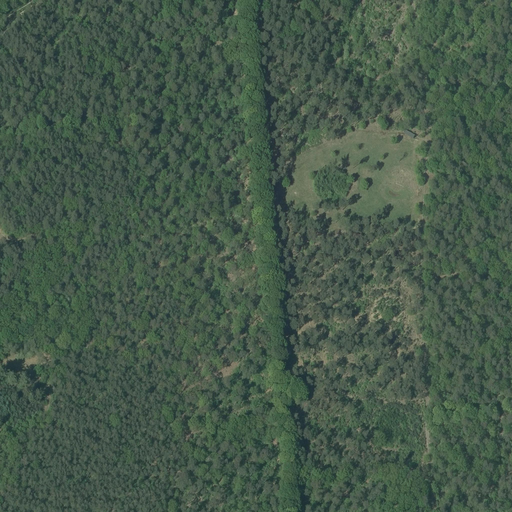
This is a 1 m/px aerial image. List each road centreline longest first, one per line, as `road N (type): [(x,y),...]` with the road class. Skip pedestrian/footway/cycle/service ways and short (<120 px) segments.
road 1 (track): [(0,143),(74,133),(118,145),(128,182),(126,222),(169,265),(182,295),(167,378),(174,498)]
road 2 (track): [(415,0),(426,91),(431,469)]
road 3 (track): [(3,511),(53,376),(85,337),(108,256),(131,229)]
road 4 (track): [(243,511),(311,474),(431,469)]
